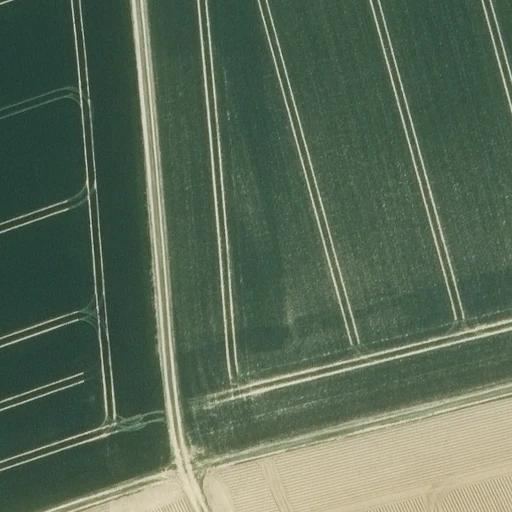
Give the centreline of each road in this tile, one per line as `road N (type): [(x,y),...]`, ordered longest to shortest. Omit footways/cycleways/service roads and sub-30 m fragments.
road 1 (track): [(138,0),(169,395),(182,474),(200,511)]
road 2 (track): [(70,511),(182,474),(511,394)]
